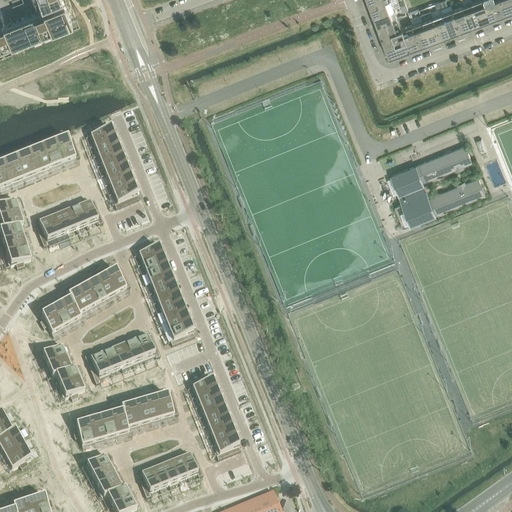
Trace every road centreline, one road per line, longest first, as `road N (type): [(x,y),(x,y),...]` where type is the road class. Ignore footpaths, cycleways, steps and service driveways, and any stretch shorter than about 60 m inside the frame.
road 1 (unclassified): [(305,465),(200,211)]
road 2 (residential): [(162,228),(265,481)]
road 3 (residential): [(347,0),(377,79),(511,30)]
road 4 (residential): [(117,244),(28,285),(0,329)]
road 5 (unclassified): [(200,211),(154,98)]
road 6 (residential): [(116,115),(162,228)]
